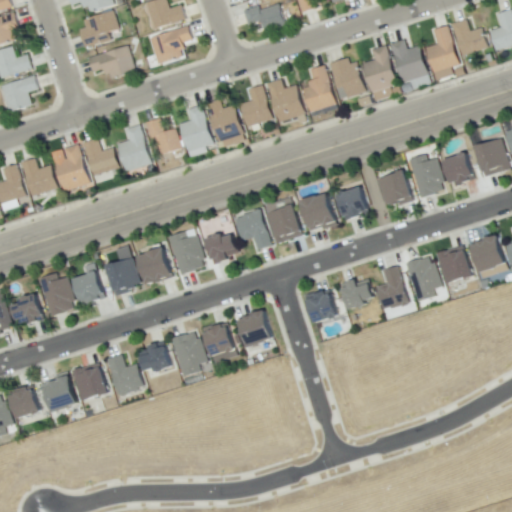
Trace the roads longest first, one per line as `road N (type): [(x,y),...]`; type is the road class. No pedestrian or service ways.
road 1 (residential): [(0,365),(511,198)]
road 2 (residential): [(0,255),(511,90)]
road 3 (residential): [(45,511),(173,491),(230,492),(468,414),(511,387)]
road 4 (residential): [(438,0),(0,141)]
road 5 (residential): [(279,276),(334,453)]
road 6 (residential): [(80,116),(42,0)]
